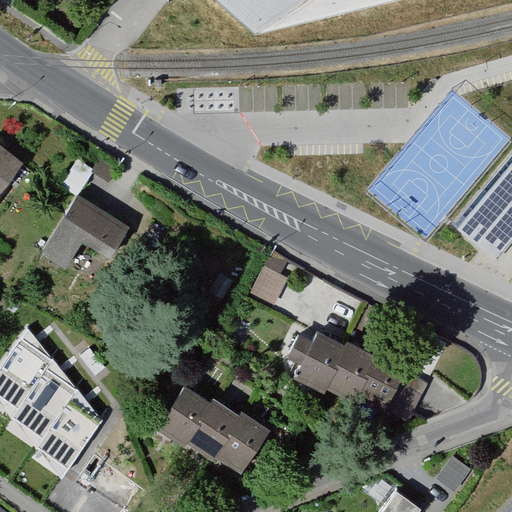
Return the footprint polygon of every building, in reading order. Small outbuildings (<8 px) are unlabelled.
[(221,0),(257,31),(384,0),(221,0)] [(0,195),(25,164),(0,143),(0,201),(0,200),(0,195)] [(511,236),(511,156),(457,223),(496,255),(511,236)] [(133,227),(80,195),(44,253),(69,269),(85,243),(112,260),(133,227)] [(289,262),(271,252),(250,293),(275,306),(288,278),(281,275),(289,262)] [(103,422),(28,327),(0,369),(0,396),(20,410),(15,418),(44,439),(38,447),(69,469),(103,422)] [(349,346),(323,332),(316,344),(303,336),(291,359),(305,367),(298,381),(327,396),(330,392),(358,406),(361,401),(389,415),(394,405),(417,417),(432,387),(410,375),(414,368),(381,351),(379,356),(351,341),(349,346)] [(157,429),(185,447),(187,443),(214,403),(187,385),(157,429)] [(187,443),(215,462),(217,458),(244,417),(217,399),(214,403),(187,443)] [(217,458),(244,476),(274,432),(247,414),(244,417),(217,458)] [(441,474),(460,485),(474,463),(454,452),(441,474)] [(93,453),(80,475),(126,500),(139,478),(93,453)] [(425,511),(426,511),(402,494),(388,511),(425,511)]
